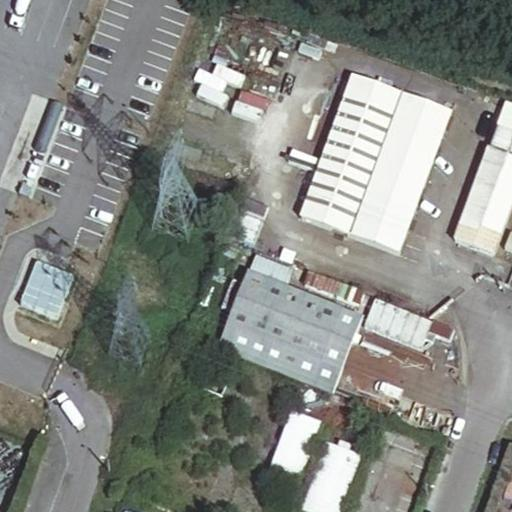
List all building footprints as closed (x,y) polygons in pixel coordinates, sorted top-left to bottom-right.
[(399,254),(451,111),(350,75),(298,218),(399,254)] [(491,253),(511,197),(511,130),(498,125),(455,239),(491,253)] [(362,317),(243,273),(216,346),(335,390),(362,317)] [(452,331),(373,299),(361,329),(417,351),(425,332),(448,341),(452,331)] [(228,384),(199,372),(194,385),(223,397),(228,384)] [(321,420),(292,409),(272,466),(300,476),(321,420)] [(418,442),(397,433),(387,461),(407,469),(418,442)] [(340,511),(362,455),(327,442),(302,511),(305,511),(340,511)]
